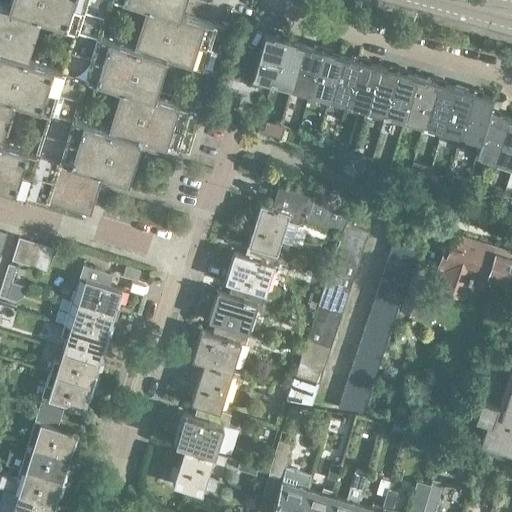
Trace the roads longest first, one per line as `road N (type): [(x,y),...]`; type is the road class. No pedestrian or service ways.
road 1 (residential): [(106,511),(184,257)]
road 2 (residential): [(273,0),(270,7),(499,72),(511,84)]
road 3 (residential): [(184,257),(0,201)]
road 4 (residential): [(184,257),(203,229),(234,133)]
